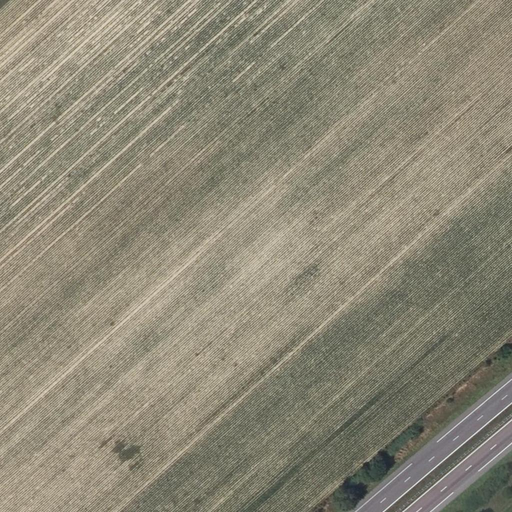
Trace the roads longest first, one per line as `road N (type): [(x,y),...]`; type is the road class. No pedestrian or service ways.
road 1 (motorway): [(511,391),(367,511)]
road 2 (motorway): [(416,511),(511,431)]
